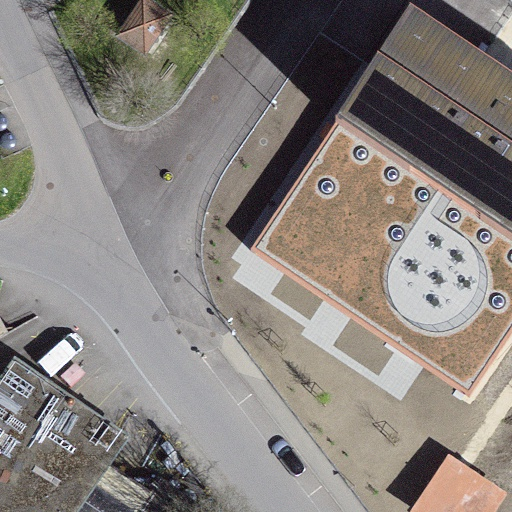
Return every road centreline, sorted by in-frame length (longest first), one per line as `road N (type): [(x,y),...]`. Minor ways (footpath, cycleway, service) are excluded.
road 1 (residential): [(277,0),(104,273)]
road 2 (residential): [(276,511),(104,273)]
road 3 (residential): [(0,56),(104,273)]
